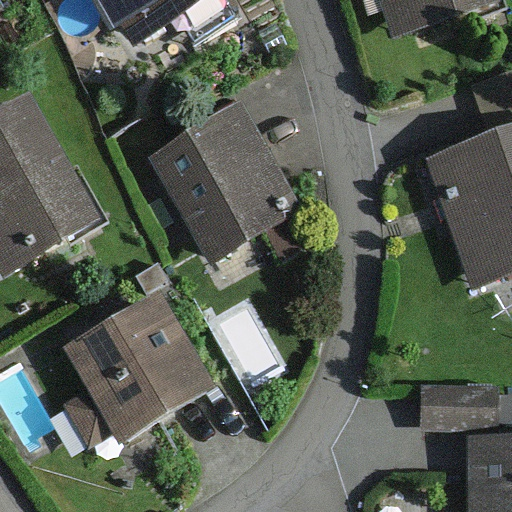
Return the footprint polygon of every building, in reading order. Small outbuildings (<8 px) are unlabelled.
[(8,0),(0,0),(0,38),(23,27),(8,0)] [(240,0),(120,0),(154,59),(244,7),(240,0)] [(511,9),(509,0),(394,0),(405,39),(511,9)] [(39,105),(0,127),(0,244),(22,282),(112,230),(39,105)] [(250,128),(166,175),(224,279),(309,232),(250,128)] [(511,141),(436,168),(476,282),(511,269),(511,141)] [(169,322),(85,368),(139,467),(223,422),(169,322)] [(511,511),(511,443),(468,443),(467,511),(511,511)]
